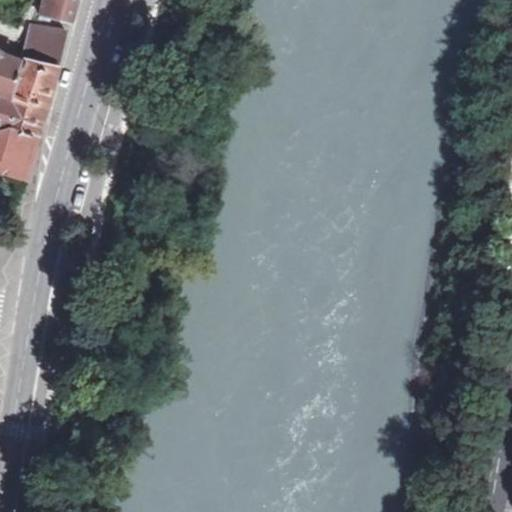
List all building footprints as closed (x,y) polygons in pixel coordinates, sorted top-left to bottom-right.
[(42,0),(40,8),(39,14),(71,21),(75,0),(42,0)] [(68,33),(30,23),(21,58),(57,71),(64,46),(68,33)] [(0,55),(0,96),(12,99),(19,64),(1,56),(0,55)] [(57,71),(21,58),(19,64),(12,99),(0,96),(0,130),(9,129),(38,137),(38,135),(47,102),(57,71)] [(0,172),(25,179),(27,173),(30,165),(38,137),(9,129),(0,130),(0,172)]
